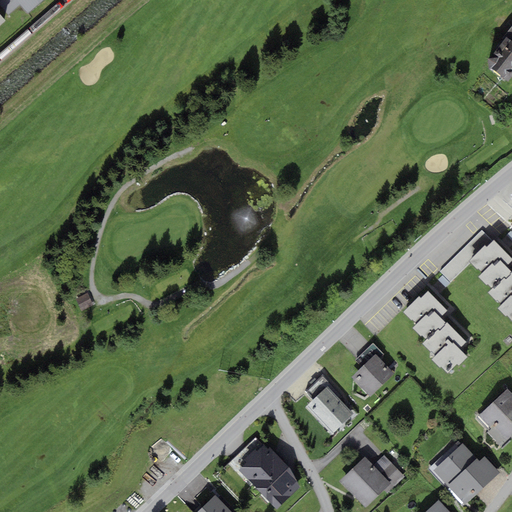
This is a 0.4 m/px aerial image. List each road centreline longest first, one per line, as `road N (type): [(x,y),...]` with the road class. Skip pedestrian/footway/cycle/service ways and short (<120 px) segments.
road 1 (residential): [(511,172),(269,396)]
road 2 (residential): [(269,396),(150,511)]
road 3 (residential): [(269,396),(327,511)]
